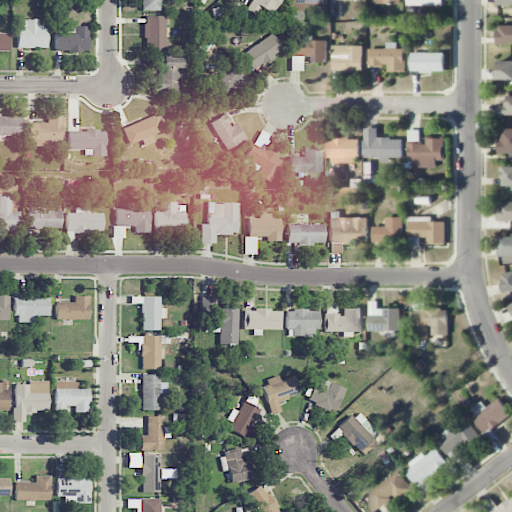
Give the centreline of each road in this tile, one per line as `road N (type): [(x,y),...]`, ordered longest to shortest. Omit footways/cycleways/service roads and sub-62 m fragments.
road 1 (residential): [(473,278),(0,266)]
road 2 (residential): [(470,0),(471,264),(480,307),(511,372)]
road 3 (residential): [(110,267),(110,511)]
road 4 (residential): [(470,107),(286,107)]
